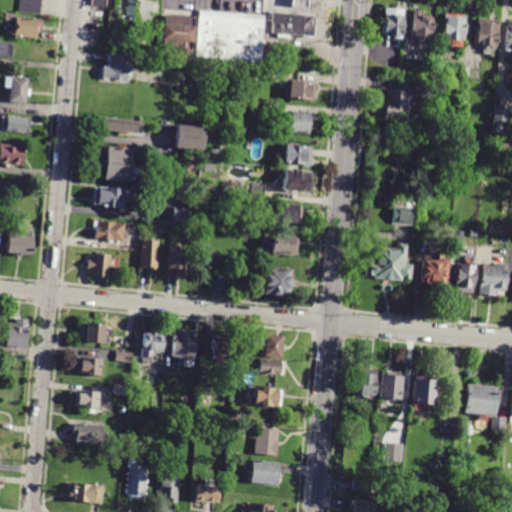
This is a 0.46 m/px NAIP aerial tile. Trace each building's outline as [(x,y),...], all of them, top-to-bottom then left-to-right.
[(40,0),(39,15),(19,13),(20,0),(40,0)] [(134,0),(133,16),(126,16),(127,0),(134,0)] [(382,33),(384,8),(403,10),(401,34),(382,33)] [(259,62),(195,57),(199,11),(262,16),(259,62)] [(411,11),(421,11),(421,16),(431,17),(430,40),(410,39),(411,11)] [(15,13),(15,17),(41,19),(40,31),(36,30),(36,38),(13,36),(14,21),(3,20),(4,12),(15,13)] [(314,38),(271,34),(272,24),(271,24),(272,12),(316,16),(314,38)] [(192,56),(175,56),(175,49),(162,48),(164,15),(194,17),(192,56)] [(465,16),(464,46),(453,46),(453,41),(443,41),(444,15),(465,16)] [(486,48),(486,45),(475,44),(477,19),(496,20),(495,49),(486,48)] [(503,47),(511,47),(511,22),(504,22),(503,47)] [(0,43),(10,45),(9,57),(0,56),(0,43)] [(128,59),(126,81),(101,79),(102,67),(107,67),(108,55),(128,57),(128,59)] [(151,70),(151,68),(186,71),(184,88),(149,84),(151,70)] [(253,76),(253,68),(267,69),(266,78),(253,76)] [(26,104),(9,102),(10,88),(4,87),(5,76),(28,78),(26,104)] [(315,100),(289,98),(290,80),(317,83),(315,100)] [(413,92),(413,83),(425,84),(425,93),(413,92)] [(408,121),(385,119),(387,89),(410,91),(410,92),(413,93),(412,100),(409,100),(408,121)] [(262,112),(249,111),(250,101),(263,102),(262,112)] [(509,107),(504,141),(491,140),(496,105),(509,107)] [(288,132),(290,111),(312,113),(311,121),(308,121),(307,133),(288,132)] [(2,116),(29,119),(28,132),(1,129),(1,132),(0,131),(0,120),(1,121),(2,116)] [(139,133),(127,132),(127,135),(117,135),(117,131),(103,130),(103,128),(99,128),(100,118),(104,119),(104,117),(140,120),(139,133)] [(176,126),(203,128),(201,151),(174,148),(176,126)] [(0,143),(24,146),(22,166),(0,164),(0,143)] [(310,165),(283,163),(284,143),(312,145),(310,165)] [(130,181),(104,179),(107,146),(133,149),(130,181)] [(306,191),(281,189),(282,168),(307,170),(307,172),(311,172),(310,189),(306,189),(306,191)] [(392,182),(393,170),(403,170),(402,182),(392,182)] [(262,197),(249,196),(250,184),(264,185),(262,197)] [(93,205),(94,187),(123,189),(121,208),(93,205)] [(176,193),(176,191),(189,192),(188,202),(175,200),(176,193)] [(294,223),(271,221),(273,202),(296,204),(296,206),(300,206),(299,221),(295,221),(294,223)] [(411,206),(390,205),(389,223),(410,224),(411,206)] [(186,209),(187,209),(186,224),(171,222),(173,208),(186,209)] [(94,239),(95,230),(92,230),(93,221),(124,224),(122,242),(94,239)] [(33,231),(31,254),(7,252),(9,233),(25,234),(25,231),(33,231)] [(294,234),(294,236),(297,236),(296,251),(293,251),(293,253),(280,252),(278,254),(273,254),(271,252),(272,242),(269,242),(270,233),(294,234)] [(139,266),(141,240),(158,241),(156,268),(147,267),(147,266),(139,266)] [(410,262),(408,276),(400,276),(400,280),(373,278),(373,274),(364,274),(365,262),(371,263),(373,245),(394,247),(394,241),(404,242),(402,261),(410,262)] [(185,273),(175,272),(175,269),(167,268),(169,244),(187,246),(185,273)] [(90,276),(91,269),(86,269),(87,260),(92,260),(92,253),(110,255),(108,278),(90,276)] [(447,260),(444,286),(436,285),(436,291),(426,290),(427,284),(419,284),(421,260),(438,262),(438,259),(447,260)] [(496,266),(497,262),(507,263),(504,289),(503,289),(503,295),(478,293),(480,264),(496,266)] [(453,290),(455,264),(473,266),(471,292),(453,290)] [(286,295),(283,295),(281,296),(276,296),(274,294),(262,293),(264,266),(288,268),(286,295)] [(227,296),(211,294),(213,279),(229,281),(227,296)] [(24,347),(5,346),(6,323),(13,324),(13,319),(26,320),(24,347)] [(103,324),(101,343),(84,342),(85,339),(80,339),(81,324),(85,325),(85,323),(103,324)] [(195,331),(192,366),(179,365),(180,357),(172,356),(174,330),(195,331)] [(152,352),(151,358),(141,357),(143,334),(150,335),(150,333),(157,333),(157,335),(164,336),(162,353),(152,352)] [(280,358),(263,357),(264,346),(258,345),(259,336),(265,336),(265,335),(282,336),(280,358)] [(210,360),(213,337),(229,338),(226,361),(210,360)] [(116,351),(132,353),(131,363),(115,361),(116,351)] [(101,360),(99,376),(76,373),(78,358),(101,360)] [(257,374),(258,359),(282,361),(281,376),(257,374)] [(353,395),(355,368),(375,370),(374,396),(353,395)] [(379,396),(381,372),(403,374),(401,398),(379,396)] [(428,410),(411,409),(413,378),(435,380),(433,402),(428,402),(428,410)] [(113,385),(130,386),(129,396),(112,395),(113,385)] [(487,420),(477,419),(477,413),(463,412),(464,385),(494,387),(494,390),(498,391),(498,400),(493,400),(493,414),(487,414),(487,420)] [(277,406),(254,404),(256,388),(278,389),(277,406)] [(78,391),(99,393),(98,409),(77,407),(78,391)] [(213,393),(211,405),(198,403),(200,391),(213,393)] [(490,431),(491,417),(504,418),(503,432),(490,431)] [(102,424),(101,443),(75,442),(76,434),(72,434),(73,422),(102,424)] [(254,454),(257,427),(278,429),(275,456),(254,454)] [(403,445),(405,445),(404,458),(387,457),(388,444),(403,445)] [(126,495),(129,459),(138,460),(137,468),(146,469),(145,496),(126,495)] [(277,485),(250,483),(252,460),(279,463),(277,485)] [(162,474),(179,475),(176,504),(167,503),(167,499),(159,498),(162,474)] [(353,477),(367,478),(365,492),(352,491),(353,477)] [(70,482),(102,484),(100,503),(73,501),(73,497),(70,497),(70,482)] [(196,486),(216,488),(216,492),(220,492),(219,504),(195,501),(196,486)] [(448,494),(450,494),(449,507),(438,506),(439,493),(448,494)] [(353,511),(354,501),(375,502),(374,511),(353,511)] [(248,511),(249,503),(270,504),(269,511),(248,511)]
